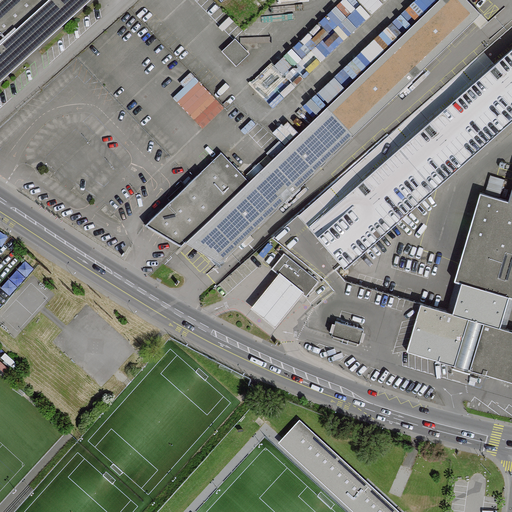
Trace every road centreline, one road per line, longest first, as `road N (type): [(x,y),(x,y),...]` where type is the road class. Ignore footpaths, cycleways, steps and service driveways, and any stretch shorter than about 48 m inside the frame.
road 1 (primary): [(511,441),(368,402),(255,356),(0,201)]
road 2 (unknown): [(254,101),(266,111),(283,108),(396,0)]
road 3 (unknown): [(166,0),(209,60),(254,101)]
road 4 (unknown): [(322,0),(232,83)]
